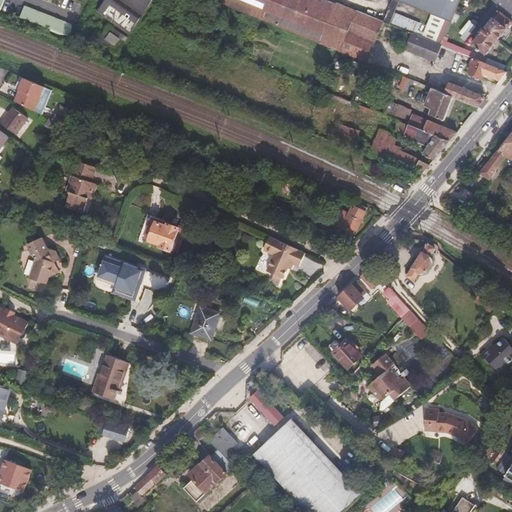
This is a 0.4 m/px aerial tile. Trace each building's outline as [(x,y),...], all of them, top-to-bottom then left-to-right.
[(117,52),(154,0),(106,0),(96,16),(106,23),(111,19),(113,20),(99,38),(117,52)] [(384,21),(344,4),(343,5),(330,0),(223,0),(223,2),(324,41),(323,43),(368,61),(384,21)] [(403,1),(400,0),(395,0),(386,22),(392,24),(403,1)] [(400,0),(403,1),(447,20),(437,43),(441,45),(442,39),(450,21),(453,22),(461,0),(400,0)] [(26,28),(33,12),(28,10),(21,26),(26,28)] [(32,30),(39,15),(33,12),(26,28),(32,30)] [(38,33),(45,17),(39,15),(32,30),(38,33)] [(488,58),(511,28),(511,23),(502,16),(493,28),(492,27),(490,30),(491,31),(488,34),(486,33),(483,36),(485,38),(476,48),(488,58)] [(44,35),(51,20),(45,17),(38,33),(44,35)] [(51,38),(57,22),(51,20),(44,35),(51,38)] [(57,40),(63,25),(57,22),(51,38),(57,40)] [(468,42),(479,26),(475,23),(464,39),(468,42)] [(63,43),(69,27),(63,25),(57,40),(63,43)] [(75,29),(69,27),(63,43),(69,45),(75,29)] [(435,63),(441,45),(437,43),(414,34),(407,52),(435,63)] [(476,54),(442,39),(441,45),(474,57),(475,58),(476,54)] [(500,80),(508,70),(481,60),(475,58),(474,57),(470,64),(473,66),(470,73),(480,77),(482,73),(500,80)] [(429,90),(410,83),(409,87),(427,94),(429,90)] [(457,99),(480,108),(483,105),(488,99),(489,98),(452,84),(449,91),(441,88),(439,91),(457,99)] [(45,100),(48,92),(29,85),(20,107),(33,114),(36,109),(41,98),(45,100)] [(447,122),(457,99),(439,91),(435,90),(431,98),(428,97),(426,103),(429,103),(427,108),(435,111),(432,116),(447,122)] [(380,111),(334,93),(332,99),(378,117),(380,111)] [(396,119),(401,121),(409,124),(413,112),(401,107),(396,119)] [(16,112),(4,128),(19,139),(31,123),(16,112)] [(412,125),(420,128),(423,118),(424,116),(416,112),(412,125)] [(56,125),(67,131),(77,118),(74,117),(70,125),(59,118),(56,125)] [(420,128),(426,131),(431,120),(423,118),(420,128)] [(426,131),(452,141),(459,132),(431,120),(426,131)] [(423,155),(435,160),(452,141),(426,131),(420,128),(412,125),(409,124),(401,121),(395,133),(403,135),(403,137),(427,146),(423,155)] [(50,122),(46,129),(59,135),(62,129),(50,123),(50,122)] [(338,142),(352,147),(359,130),(345,124),(338,142)] [(365,153),(422,175),(431,165),(415,159),(413,162),(401,157),(402,151),(395,147),(397,142),(390,134),(381,130),(376,140),(373,139),(372,142),(375,144),(374,145),(370,144),(365,153)] [(0,161),(14,143),(0,132),(0,161)] [(511,138),(511,139),(482,176),(487,180),(485,183),(488,185),(507,159),(511,161),(511,138)] [(82,216),(85,208),(86,206),(84,205),(86,202),(89,204),(95,188),(91,186),(96,172),(78,165),(66,194),(70,196),(65,210),(82,216)] [(16,200),(26,186),(22,183),(20,185),(19,184),(11,195),(16,200)] [(86,206),(85,208),(89,209),(97,189),(95,188),(89,204),(86,202),(84,205),(86,206)] [(4,205),(9,209),(13,203),(8,200),(4,205)] [(346,214),(341,223),(348,227),(346,232),(355,236),(357,232),(359,233),(370,210),(358,204),(352,217),(346,214)] [(296,225),(305,229),(309,222),(300,217),(296,225)] [(140,242),(145,243),(152,226),(153,224),(167,230),(167,231),(156,228),(150,245),(161,250),(161,252),(172,256),(172,255),(178,257),(183,244),(177,242),(180,234),(168,229),(169,226),(149,219),(140,242)] [(348,227),(341,223),(338,229),(346,232),(348,227)] [(294,229),(304,233),(305,229),(296,225),(294,229)] [(152,226),(145,243),(150,245),(156,228),(152,226)] [(284,283),(289,273),(292,266),(294,268),(300,270),(306,257),(271,241),(265,255),(275,259),(268,276),(275,279),(272,287),(279,290),(283,283),(284,283)] [(50,253),(47,243),(31,249),(37,269),(31,282),(43,287),(46,283),(59,279),(55,268),(61,265),(59,259),(54,256),(50,253)] [(431,261),(437,251),(430,246),(429,248),(426,247),(417,261),(419,263),(407,280),(414,285),(420,277),(424,280),(434,266),(434,263),(431,261)] [(144,268),(106,255),(98,277),(117,283),(114,290),(134,297),(144,268)] [(383,279),(373,268),(363,277),(374,288),(383,279)] [(359,283),(358,282),(341,299),(351,309),(368,294),(370,291),(361,281),(359,283)] [(404,318),(411,312),(390,289),(386,293),(393,300),(390,302),(404,318)] [(476,304),(485,311),(495,300),(485,292),(476,304)] [(499,304),(495,300),(485,311),(489,315),(499,304)] [(213,340),(221,315),(202,309),(194,334),(213,340)] [(431,333),(411,312),(404,318),(407,321),(423,339),(431,333)] [(28,328),(13,320),(12,322),(4,318),(5,316),(0,313),(0,340),(6,343),(7,347),(11,346),(20,344),(23,343),(22,339),(21,334),(25,333),(28,328)] [(12,322),(13,320),(14,318),(6,314),(5,316),(4,318),(12,322)] [(428,340),(441,355),(446,350),(433,336),(428,340)] [(343,362),(350,369),(356,364),(358,366),(361,363),(359,361),(363,357),(359,352),(354,346),(350,341),(348,339),(342,345),(339,341),(337,341),(332,346),(331,349),(336,354),(343,362)] [(490,363),(499,372),(501,372),(506,367),(509,367),(511,365),(511,342),(510,345),(505,339),(496,348),(490,353),(488,351),(481,357),(488,364),(490,363)] [(354,346),(359,352),(362,349),(358,343),(354,346)] [(397,364),(392,359),(389,365),(388,365),(387,357),(385,356),(375,366),(384,375),(373,386),(380,394),(378,396),(384,403),(392,396),(397,401),(413,386),(406,378),(404,379),(394,368),(397,364)] [(111,361),(101,392),(107,394),(105,402),(119,406),(131,367),(111,361)] [(347,372),(350,369),(343,362),(340,364),(347,372)] [(0,428),(2,429),(5,424),(8,412),(4,410),(9,393),(0,389),(0,428)] [(107,394),(101,392),(98,400),(105,402),(107,394)] [(253,399),(278,426),(289,417),(280,406),(276,409),(261,392),(253,399)] [(388,410),(397,401),(392,396),(384,403),(383,412),(388,410)] [(441,412),(428,411),(427,426),(439,427),(439,433),(451,434),(459,438),(470,445),(480,432),(465,422),(449,416),(440,416),(441,412)] [(232,465),(240,458),(235,453),(242,447),(241,444),(247,438),(233,423),(219,436),(227,445),(214,457),(230,474),(236,469),(232,465)] [(129,431),(106,424),(102,439),(125,445),(129,431)] [(307,511),(344,511),(361,496),(293,424),(257,457),(307,511)] [(209,436),(202,428),(195,435),(202,442),(209,436)] [(230,474),(214,457),(203,466),(207,470),(195,480),(208,494),(230,474)] [(243,462),(240,458),(232,465),(236,469),(243,462)] [(167,475),(160,467),(136,489),(143,497),(167,475)] [(463,501),(455,511),(473,511),(476,509),(463,501)]
